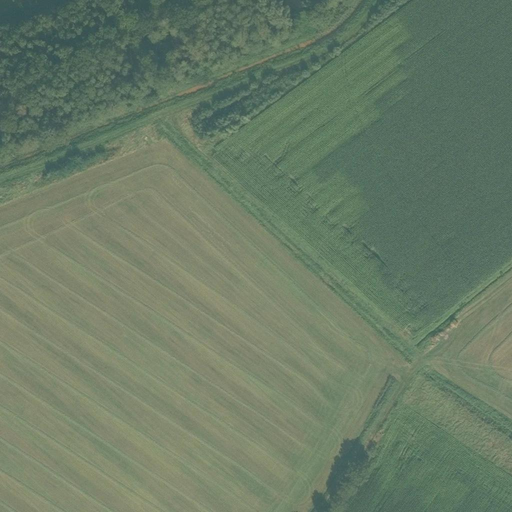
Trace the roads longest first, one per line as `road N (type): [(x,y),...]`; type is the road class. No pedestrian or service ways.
road 1 (track): [(421,357),(160,113)]
road 2 (track): [(160,113),(346,40),(386,0)]
road 3 (track): [(329,511),(421,357)]
road 4 (track): [(0,180),(160,113)]
road 5 (track): [(421,357),(511,279)]
